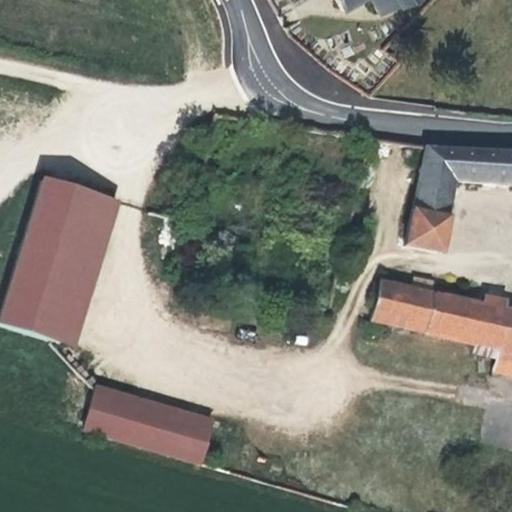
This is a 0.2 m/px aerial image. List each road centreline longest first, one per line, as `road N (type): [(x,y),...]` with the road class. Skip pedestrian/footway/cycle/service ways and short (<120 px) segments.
road 1 (tertiary): [(511,136),(306,110),(267,79),(236,0)]
road 2 (track): [(0,65),(159,102),(267,79)]
road 3 (track): [(0,193),(69,130),(159,102)]
